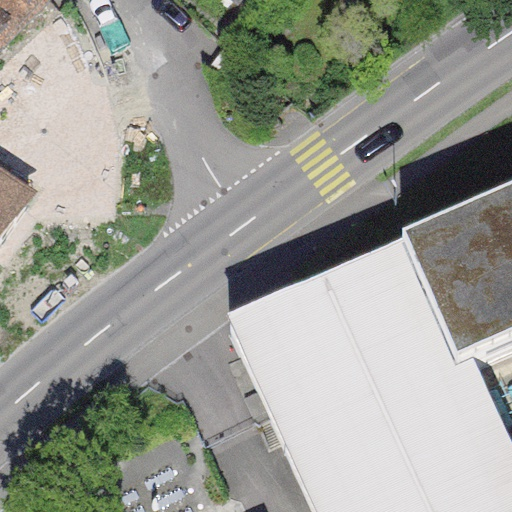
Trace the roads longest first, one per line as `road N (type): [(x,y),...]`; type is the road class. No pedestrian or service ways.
road 1 (primary): [(245,227),(511,37)]
road 2 (primary): [(0,420),(245,227)]
road 3 (residential): [(245,227),(187,102),(115,0)]
